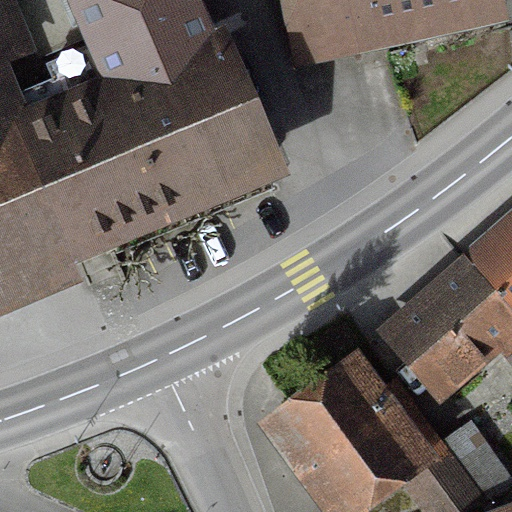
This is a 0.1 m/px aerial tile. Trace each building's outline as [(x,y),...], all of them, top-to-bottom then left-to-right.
[(0,0),(0,271),(263,164),(191,0),(74,0),(94,46),(49,65),(55,80),(7,100),(0,82),(0,63),(23,54),(0,0)] [(283,0),(293,42),(486,0),(283,0)] [(511,314),(511,223),(468,262),(511,314)] [(511,314),(468,262),(389,331),(442,391),(498,342),(491,333),(511,314)] [(482,499),(442,443),(397,380),(374,397),(356,372),(279,429),(339,509),(415,452),(422,462),(408,472),(405,481),(425,511),(456,511),(483,500),(482,499)] [(503,489),(463,433),(442,443),(482,499),(503,489)]
